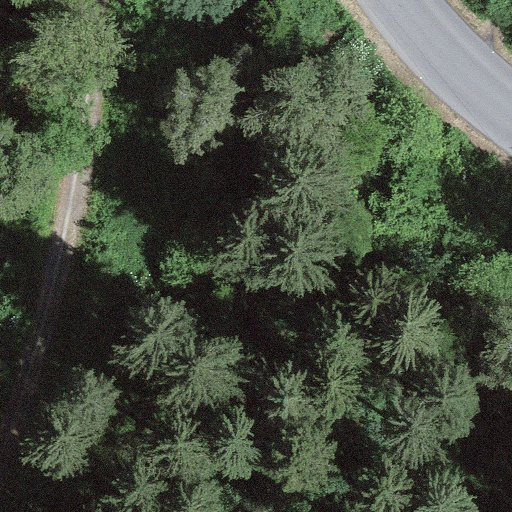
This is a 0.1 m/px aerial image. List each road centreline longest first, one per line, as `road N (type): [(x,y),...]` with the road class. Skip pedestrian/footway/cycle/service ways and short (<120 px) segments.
road 1 (track): [(56,511),(102,0)]
road 2 (tertiary): [(511,113),(464,79),(395,0)]
